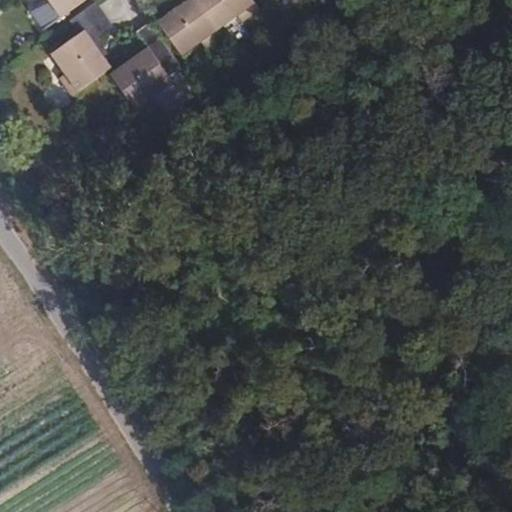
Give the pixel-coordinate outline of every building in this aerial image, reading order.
[(49,0),(50,1),(43,6),(56,23),(87,0),(49,0)] [(208,51),(227,38),(222,31),(221,30),(220,30),(197,0),(194,0),(186,7),(175,15),(164,0),(143,0),(143,1),(185,58),(203,45),(208,51)] [(180,0),(164,0),(175,15),(186,7),(180,0)] [(221,30),(222,31),(238,20),(242,26),(261,12),(252,0),(197,0),(220,30),(221,30)] [(74,99),(101,80),(99,78),(112,69),(106,58),(87,34),(104,22),(108,19),(98,4),(71,24),(81,37),(54,57),(67,76),(61,81),(74,99)] [(87,34),(106,58),(110,55),(100,42),(112,32),(104,22),(87,34)] [(162,44),(165,43),(153,31),(142,38),(147,46),(130,58),(133,62),(150,51),(151,53),(162,44)] [(178,74),(184,70),(165,43),(162,44),(151,53),(150,51),(133,62),(115,77),(138,109),(157,97),(161,103),(171,116),(195,98),(178,74)] [(82,226),(77,221),(73,224),(77,229),(82,226)]
